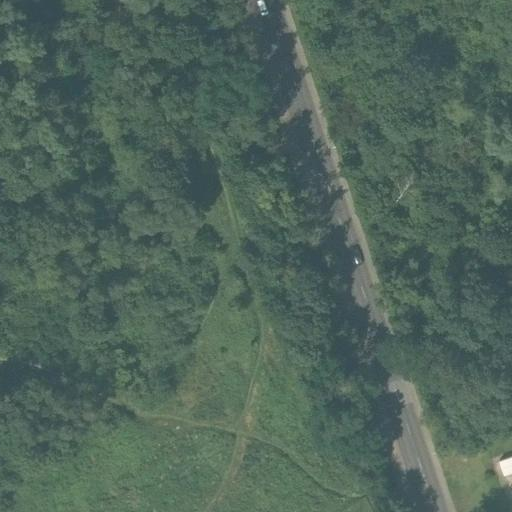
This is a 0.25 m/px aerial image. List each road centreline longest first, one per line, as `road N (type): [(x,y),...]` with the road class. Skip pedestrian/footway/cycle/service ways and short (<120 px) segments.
road 1 (track): [(209,511),(281,397),(203,151),(126,0)]
road 2 (tertiary): [(262,0),(434,511)]
